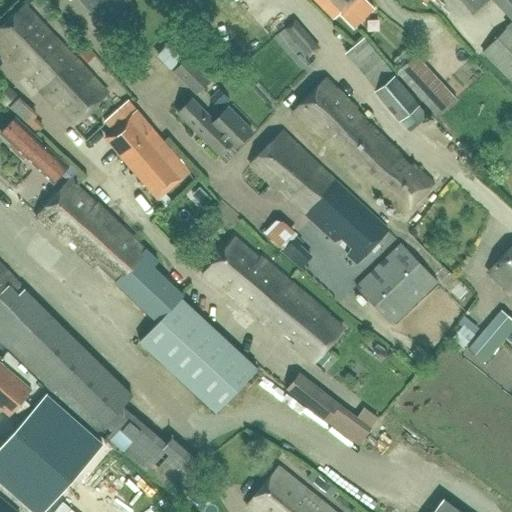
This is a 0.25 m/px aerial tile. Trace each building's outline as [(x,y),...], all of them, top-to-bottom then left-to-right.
[(78,0),(102,26),(116,13),(129,1),(128,0),(78,0)] [(311,0),(332,21),(335,18),(337,14),(353,31),(376,9),(366,0),(311,0)] [(421,0),(433,10),(438,3),(436,0),(421,0)] [(460,0),(473,13),(486,0),(460,0)] [(63,69),(74,59),(24,6),(0,28),(0,52),(9,62),(11,60),(39,91),(63,69)] [(295,19),(283,28),(308,57),(319,48),(295,19)] [(187,56),(186,54),(195,44),(174,24),(162,35),(169,42),(156,55),(170,70),(171,69),(172,71),(195,95),(211,79),(187,55),(187,56)] [(511,81),(511,34),(506,29),(483,52),(511,81)] [(407,131),(427,115),(418,105),(394,76),(395,75),(363,38),(343,53),(374,91),(374,92),(398,122),(400,120),(407,131)] [(63,69),(39,91),(71,124),(105,91),(74,59),(63,69)] [(402,154),(355,110),(357,108),(327,80),(293,113),(312,133),(314,131),(338,157),(376,189),(403,214),(432,182),(413,164),(411,166),(400,156),(402,154)] [(0,103),(4,108),(14,97),(0,83),(0,103)] [(213,120),(192,99),(177,113),(220,156),(232,144),(235,148),(252,131),(227,106),(213,120)] [(156,200),(190,171),(137,109),(103,137),(156,200)] [(111,130),(123,120),(114,110),(103,121),(111,130)] [(68,168),(15,118),(0,133),(0,134),(12,145),(9,148),(22,160),(25,157),(53,184),(68,168)] [(320,168),(282,133),(250,164),(277,192),(280,189),(288,198),(288,201),(296,209),(297,208),(334,242),(342,237),(352,245),(347,255),(356,263),(387,229),(336,181),(320,168)] [(74,248),(72,251),(91,268),(95,263),(114,281),(144,248),(96,203),(94,205),(68,181),(34,218),(35,218),(55,237),(56,237),(66,246),(70,243),(74,248)] [(211,199),(207,195),(199,202),(203,206),(211,199)] [(274,220),(263,233),(279,248),(292,233),(279,221),(274,220)] [(257,318),(289,281),(261,258),(260,259),(234,237),(202,276),(225,294),(230,294),(234,297),(235,302),(243,308),(244,307),(257,318)] [(296,237),(282,252),(288,257),(300,245),(302,242),(296,237)] [(392,326),(411,308),(438,282),(400,242),(354,287),(392,326)] [(511,247),(496,264),(488,272),(497,280),(511,294),(511,247)] [(158,261),(144,248),(114,281),(113,282),(156,322),(180,297),(181,298),(183,295),(153,267),(158,261)] [(131,395),(0,265),(0,340),(53,394),(110,445),(113,442),(175,497),(202,466),(171,438),(165,445),(121,406),(131,395)] [(289,281),(257,318),(280,337),(284,333),(294,341),(292,346),(312,363),(342,327),(333,320),(334,319),(289,281)] [(181,298),(180,297),(156,322),(138,342),(215,413),(256,367),(181,298)] [(490,355),(508,336),(511,339),(511,320),(500,310),(474,340),(466,349),(483,363),(490,355)] [(463,347),(475,329),(462,320),(450,338),(463,347)] [(377,357),(385,348),(362,330),(354,339),(377,357)] [(0,405),(9,413),(13,408),(20,414),(40,390),(27,379),(32,374),(17,359),(11,366),(1,357),(0,356),(0,405)] [(325,421),(339,404),(318,388),(299,372),(297,374),(285,389),(325,421)] [(46,394),(0,446),(0,481),(33,511),(40,511),(101,443),(46,394)] [(133,502),(142,492),(105,455),(78,483),(107,511),(132,511),(138,507),(133,502)] [(333,511),(278,467),(246,507),(252,511),(333,511)] [(324,492),(330,485),(318,475),(312,482),(324,492)] [(0,511),(18,511),(0,497),(0,511)]
